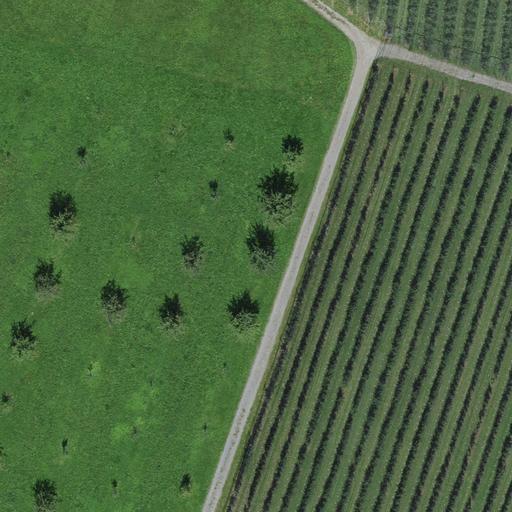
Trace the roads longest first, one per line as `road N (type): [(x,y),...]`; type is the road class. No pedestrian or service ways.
road 1 (track): [(374,46),(210,511)]
road 2 (track): [(511,87),(374,46),(311,0)]
